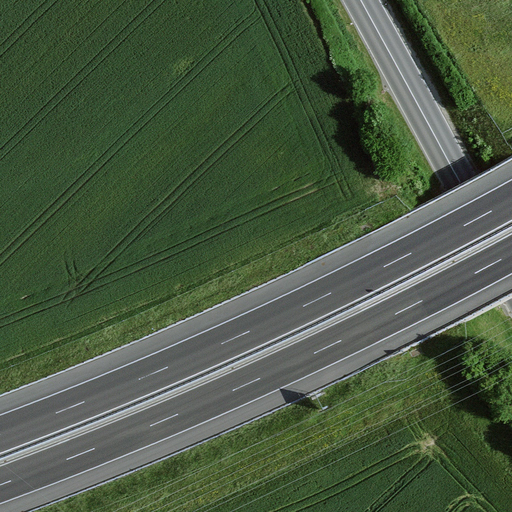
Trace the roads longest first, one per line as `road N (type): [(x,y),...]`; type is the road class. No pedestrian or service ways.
road 1 (motorway): [(511,199),(231,339),(0,434)]
road 2 (motorway): [(0,484),(251,381),(511,252)]
road 3 (primary): [(511,281),(360,0)]
